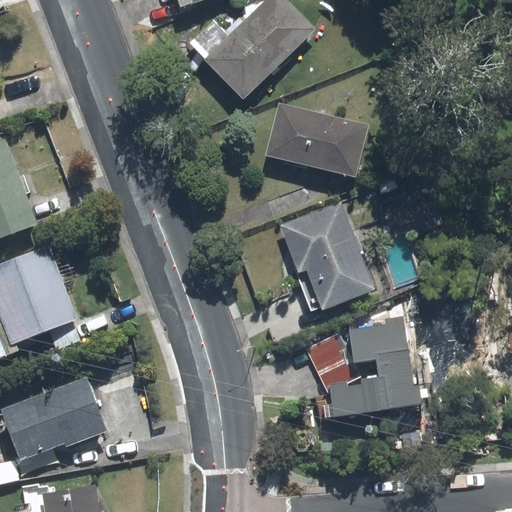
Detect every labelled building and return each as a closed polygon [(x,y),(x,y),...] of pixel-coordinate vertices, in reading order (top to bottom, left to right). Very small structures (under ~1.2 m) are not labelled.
[(170,0),(174,12),(211,0),(170,0)] [(254,99),(325,28),(297,0),(268,0),(235,34),(221,20),(198,43),(254,99)] [(0,124),(12,120),(0,90),(0,124)] [(363,130),(275,107),(260,163),(349,186),(363,130)] [(0,244),(50,225),(14,136),(0,141),(0,244)] [(340,207),(274,234),(293,280),(300,278),(316,319),(375,295),(340,207)] [(84,317),(56,243),(0,264),(0,285),(21,341),(84,317)] [(415,408),(398,326),(336,339),(306,354),(323,389),(323,427),(415,408)] [(118,421),(97,372),(12,410),(34,458),(118,421)] [(108,511),(102,480),(50,491),(54,511),(108,511)]
